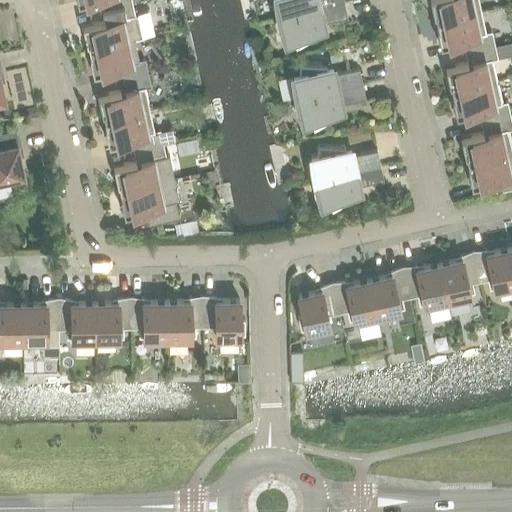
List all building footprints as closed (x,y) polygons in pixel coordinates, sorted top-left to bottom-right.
[(76,0),(77,3),(92,0),(105,0),(107,8),(132,3),(131,0),(76,0)] [(275,0),(280,17),(344,2),(343,0),(275,0)] [(435,15),(436,21),(481,11),(478,0),(429,0),(433,15),(435,15)] [(319,31),(324,30),(323,23),(347,17),(344,2),(280,17),(285,39),(290,38),(295,47),(320,34),(319,31)] [(89,49),(134,39),(142,38),(137,15),(135,15),(132,3),(107,8),(109,19),(82,25),(86,43),(87,43),(89,49)] [(481,11),(436,21),(437,27),(436,27),(440,45),(467,39),(470,50),(494,45),(491,31),(486,32),(481,11)] [(134,39),(89,49),(90,55),(89,56),(93,74),(120,68),(122,78),(147,73),(144,59),(138,61),(134,39)] [(450,85),(451,91),(496,81),(492,60),(497,58),(497,56),(495,46),(494,45),(470,50),(472,61),(445,67),(449,86),(450,85)] [(503,45),(495,46),(497,56),(505,54),(503,45)] [(327,65),(299,63),(299,74),(293,76),(298,98),(362,84),(359,69),(334,74),(332,67),(327,68),(327,65)] [(103,113),(104,119),(149,109),(144,88),(150,87),(147,73),(122,78),(125,90),(97,96),(101,114),(103,113)] [(496,81),(451,91),(453,97),(451,98),(455,116),(483,110),(485,121),(510,115),(507,101),(501,103),(496,81)] [(337,113),(342,111),(341,104),(365,99),(362,84),(298,98),(302,120),(308,119),(313,128),(338,116),(337,113)] [(149,109),(104,119),(105,126),(104,126),(108,144),(136,138),(138,149),(163,143),(160,130),(154,131),(149,109)] [(466,156),(467,162),(511,151),(507,130),(511,128),(511,124),(510,115),(485,121),(488,132),(460,138),(464,156),(466,156)] [(0,185),(16,182),(15,176),(24,174),(24,173),(22,173),(16,146),(19,145),(16,129),(14,130),(0,132),(0,185)] [(163,143),(138,149),(140,160),(113,166),(117,184),(118,184),(119,190),(174,178),(169,156),(166,157),(163,143)] [(345,146),(317,145),(317,156),(311,157),(316,179),(380,165),(377,150),(352,155),(350,148),(345,149),(345,146)] [(511,151),(467,162),(468,168),(467,168),(471,186),(498,180),(501,191),(511,188),(511,151)] [(332,210),(356,197),(355,194),(360,193),(359,185),(383,180),(380,165),(316,179),(320,201),(326,200),(332,210)] [(174,178),(119,190),(121,196),(120,196),(123,214),(151,208),(154,223),(179,218),(175,200),(178,200),(174,178)] [(487,250),(473,253),(480,281),(487,279),(489,289),(494,288),(494,290),(498,289),(499,294),(511,290),(511,260),(509,247),(487,252),(487,250)] [(460,258),(439,263),(448,305),(468,301),(467,296),(470,295),(470,293),(474,292),(472,283),(480,281),(473,253),(460,256),(460,258)] [(416,265),(403,268),(409,296),(410,296),(417,295),(419,304),(424,303),(424,305),(427,305),(428,309),(448,305),(439,263),(417,268),(416,265)] [(390,274),(368,278),(378,321),(397,317),(398,323),(415,319),(410,296),(409,296),(403,268),(390,271),(390,274)] [(346,281),(333,284),(339,312),(347,310),(349,320),(353,319),(354,321),(357,320),(358,325),(378,321),(368,278),(347,283),(346,281)] [(305,329),(306,332),(307,337),(327,332),(326,327),(329,327),(327,315),(339,312),(333,284),(319,287),(320,289),(297,294),(302,314),(297,315),(300,330),(305,329)] [(188,300),(166,300),(167,344),(187,343),(187,338),(190,338),(190,336),(195,336),(195,326),(203,326),(202,297),(188,297),(188,300)] [(239,319),(239,299),(216,299),(216,297),(202,297),(203,326),(215,326),(215,338),(219,338),(219,343),(240,342),(240,334),(244,334),(244,319),(239,319)] [(116,301),(94,301),(95,345),(115,344),(115,340),(118,340),(118,337),(123,337),(123,327),(131,327),(130,298),(116,299),(116,301)] [(144,298),(130,298),(131,327),(138,327),(139,337),(143,337),(143,339),(147,339),(147,344),(167,344),(166,300),(144,300),(144,298)] [(44,302),(22,302),(23,346),(43,346),(43,341),(46,341),(46,338),(51,338),(51,328),(59,328),(58,299),(44,300),(44,302)] [(72,299),(58,299),(59,328),(66,328),(67,338),(71,338),(71,340),(75,340),(75,345),(95,345),(94,301),(72,301),(72,299)] [(0,302),(0,341),(3,341),(3,346),(23,346),(22,302),(0,303),(0,302)] [(248,364),(237,364),(237,381),(249,381),(248,364)]
